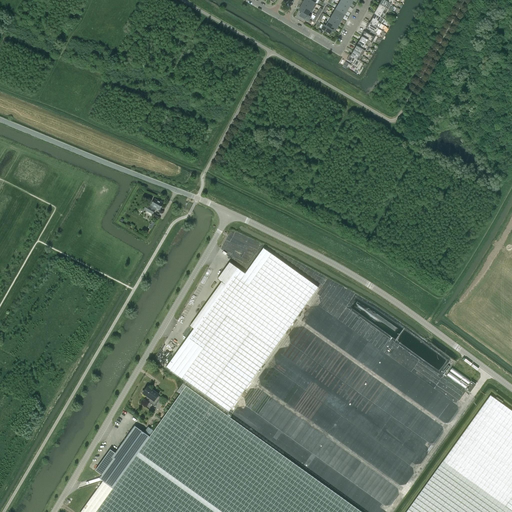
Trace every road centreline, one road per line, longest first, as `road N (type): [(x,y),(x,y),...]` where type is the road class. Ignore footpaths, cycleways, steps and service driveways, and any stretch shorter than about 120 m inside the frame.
road 1 (residential): [(55,511),(229,214)]
road 2 (unclassified): [(511,389),(370,286),(229,214)]
road 3 (unclassified): [(229,214),(0,119)]
road 4 (residential): [(370,0),(340,49),(285,21)]
